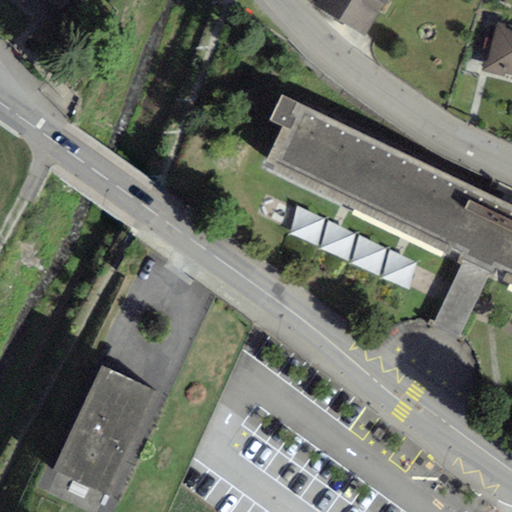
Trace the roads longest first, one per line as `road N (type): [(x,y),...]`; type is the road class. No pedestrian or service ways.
road 1 (primary): [(511,475),(0,102)]
road 2 (residential): [(283,0),(379,88),(505,163)]
